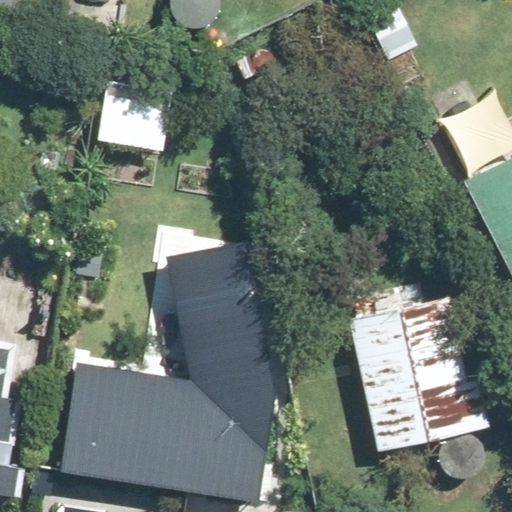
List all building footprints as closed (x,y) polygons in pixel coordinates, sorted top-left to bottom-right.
[(511,150),(460,177),(511,278),(511,150)] [(248,266),(201,271),(204,296),(251,290),(248,266)] [(81,272),(77,292),(108,297),(110,277),(81,272)] [(443,298),(345,318),(372,448),(488,424),(476,367),(458,371),(443,298)] [(262,317),(207,327),(217,376),(221,375),(244,427),(280,398),(266,367),(271,366),(262,317)] [(0,339),(0,511),(11,511),(19,466),(6,463),(16,396),(3,394),(11,341),(0,339)] [(39,475),(70,511),(222,511),(242,495),(238,489),(246,482),(216,446),(206,455),(170,413),(194,392),(150,341),(78,403),(98,426),(39,475)]
